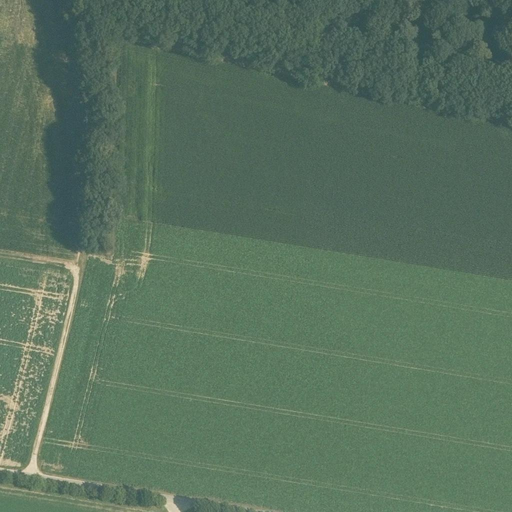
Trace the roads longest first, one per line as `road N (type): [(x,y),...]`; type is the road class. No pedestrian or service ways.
road 1 (track): [(79,271),(85,163),(64,0)]
road 2 (residential): [(227,511),(0,474)]
road 3 (track): [(79,271),(31,480)]
